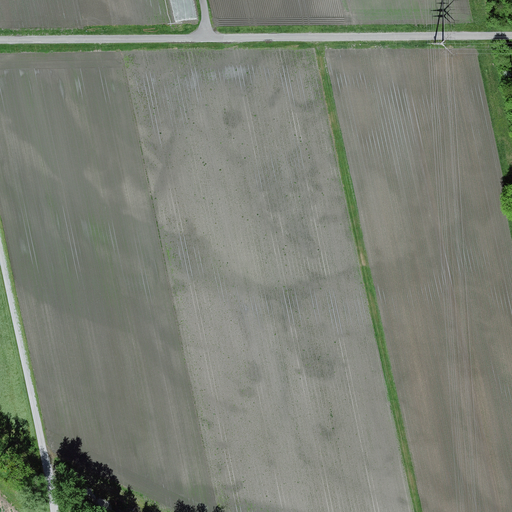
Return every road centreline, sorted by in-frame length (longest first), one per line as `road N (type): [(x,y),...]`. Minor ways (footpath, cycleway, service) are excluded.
road 1 (unclassified): [(511,34),(0,39)]
road 2 (track): [(0,241),(54,511)]
